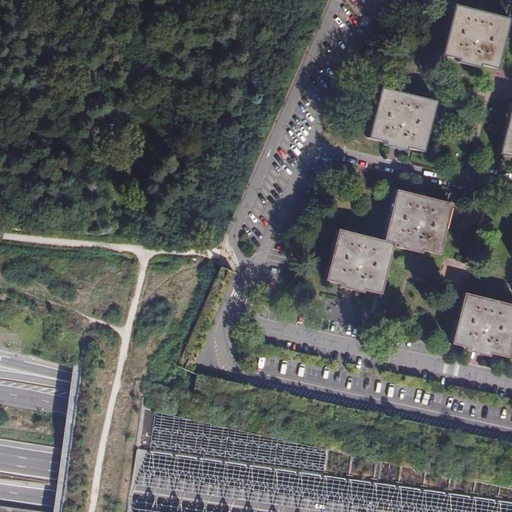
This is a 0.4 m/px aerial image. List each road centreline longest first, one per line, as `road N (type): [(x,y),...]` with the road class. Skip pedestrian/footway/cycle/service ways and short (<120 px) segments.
road 1 (motorway): [(511,497),(0,392)]
road 2 (motorway): [(374,511),(0,458)]
road 3 (trunk): [(511,472),(167,402)]
road 4 (residential): [(227,319),(220,350),(241,371),(511,433)]
road 5 (residential): [(336,0),(233,236),(255,269)]
road 6 (residential): [(227,319),(511,382)]
road 7 (residential): [(308,146),(466,191),(470,176),(511,186)]
road 8 (trunk): [(167,402),(0,359)]
road 9 (motorway): [(167,402),(0,374)]
road 10 (residential): [(308,146),(373,0)]
road 11 (track): [(0,235),(146,251)]
road 12 (motorway): [(0,491),(137,511)]
road 13 (residential): [(255,269),(308,146)]
